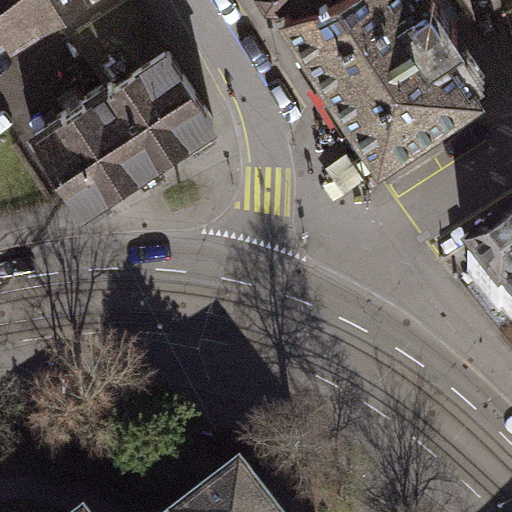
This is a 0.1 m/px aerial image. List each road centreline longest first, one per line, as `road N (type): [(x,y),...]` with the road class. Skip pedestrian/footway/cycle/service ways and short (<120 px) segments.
road 1 (residential): [(194,0),(258,106),(268,189),(235,313)]
road 2 (secondary): [(235,313),(356,362),(416,401),(511,489)]
road 3 (secondary): [(0,312),(130,299),(235,313)]
